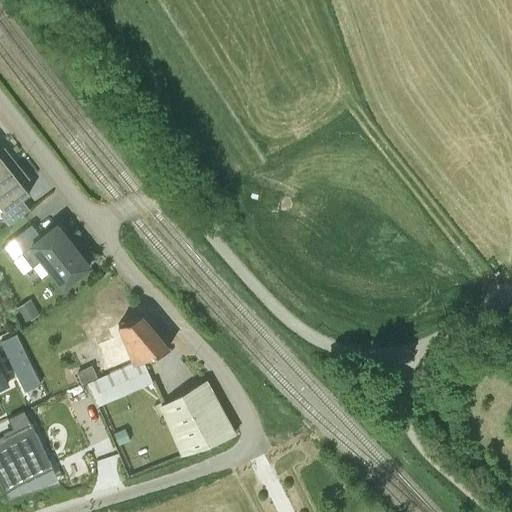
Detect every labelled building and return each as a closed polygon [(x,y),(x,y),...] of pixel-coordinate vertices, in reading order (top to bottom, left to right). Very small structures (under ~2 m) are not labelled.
[(0,175),(17,162),(4,146),(0,149),(0,175)] [(30,179),(17,162),(0,175),(0,205),(5,211),(0,215),(9,225),(19,217),(11,207),(29,193),(23,184),(30,179)] [(1,247),(12,261),(31,246),(63,286),(90,265),(57,224),(41,236),(31,224),(1,247)] [(39,314),(31,300),(17,308),(25,321),(32,318),(39,314)] [(142,358),(150,355),(168,348),(141,315),(91,335),(95,345),(96,345),(104,365),(94,368),(98,377),(142,358)] [(63,317),(29,343),(35,353),(70,326),(63,317)] [(15,334),(0,341),(25,391),(40,383),(15,334)] [(87,382),(97,405),(152,381),(142,358),(98,377),(87,382)] [(0,382),(9,378),(0,360),(0,382)] [(82,383),(97,376),(92,364),(76,371),(82,383)] [(155,407),(185,461),(234,434),(204,380),(155,407)] [(12,410),(29,402),(25,393),(8,401),(12,410)] [(32,427),(0,440),(0,471),(11,493),(55,473),(32,427)]
